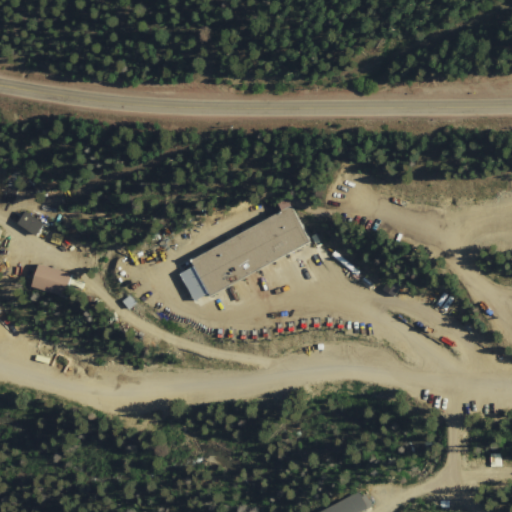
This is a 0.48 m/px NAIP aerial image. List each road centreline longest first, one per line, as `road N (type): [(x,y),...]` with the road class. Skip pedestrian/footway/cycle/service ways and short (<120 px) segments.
road 1 (secondary): [(0,84),(98,102),(304,110),(511,106)]
road 2 (track): [(454,391),(451,484),(478,511)]
